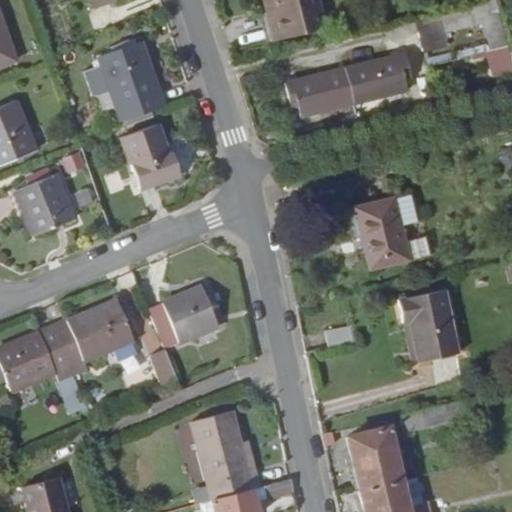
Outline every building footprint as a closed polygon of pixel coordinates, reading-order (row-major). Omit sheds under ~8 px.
[(0,0),(0,58),(19,51),(0,0)] [(265,8),(271,32),(324,20),(319,0),(270,0),(271,0),(257,4),(258,10),(265,8)] [(441,24),(471,15),(466,0),(460,0),(436,6),(441,24)] [(485,12),(497,9),(494,0),(466,0),(471,15),(485,12)] [(441,24),(436,6),(412,11),(417,29),(441,24)] [(263,34),(271,32),(265,8),(258,10),(263,34)] [(493,44),(505,42),(497,9),(485,12),(493,44)] [(446,40),(441,24),(417,29),(421,45),(446,40)] [(121,80),(132,109),(167,97),(162,83),(167,82),(149,32),(108,47),(112,58),(95,64),(103,87),(121,80)] [(503,83),(511,80),(511,71),(505,42),(493,44),(503,83)] [(343,62),(351,98),(404,85),(402,73),(408,71),(402,47),(343,62)] [(299,110),(351,98),(343,62),(282,77),(287,100),(296,98),(299,110)] [(24,92),(0,101),(0,149),(3,158),(44,141),(24,92)] [(164,114),(129,126),(148,177),(187,163),(179,139),(173,141),(164,114)] [(495,150),(500,171),(511,168),(511,166),(507,147),(495,150)] [(62,167),(25,183),(43,228),(80,212),(62,167)] [(392,194),(344,205),(354,249),(365,247),(368,262),(406,254),(392,194)] [(174,339),(175,344),(191,338),(189,333),(226,318),(210,280),(158,301),(165,320),(174,339)] [(401,296),(406,319),(412,318),(421,358),(460,350),(448,286),(401,296)] [(125,292),(61,319),(73,347),(86,342),(90,352),(142,331),(125,292)] [(412,318),(406,319),(414,359),(421,358),(412,318)] [(73,347),(61,319),(1,344),(17,383),(77,358),(73,347)] [(356,340),(353,324),(327,330),(331,345),(356,340)] [(179,386),(191,381),(183,363),(175,344),(161,350),(176,387),(179,386)] [(71,376),(54,380),(63,413),(79,409),(71,376)] [(87,417),(99,412),(88,383),(75,389),(87,417)] [(451,417),(448,403),(424,408),(402,413),(405,428),(451,417)] [(252,486),(254,486),(242,442),(232,409),(189,422),(205,479),(247,467),(252,486)] [(333,427),(324,429),(326,439),(335,436),(333,427)] [(358,484),(400,476),(391,429),(349,437),(358,484)] [(242,442),(254,486),(260,484),(247,440),(242,442)] [(205,479),(210,498),(252,486),(247,467),(205,479)] [(64,511),(63,505),(61,506),(58,495),(60,494),(54,471),(18,481),(25,511),(64,511)] [(414,473),(400,476),(405,507),(420,505),(414,473)] [(295,487),(292,475),(265,483),(269,494),(295,487)] [(405,507),(400,476),(358,484),(362,511),(427,511),(426,503),(420,505),(405,507)] [(210,498),(213,511),(260,511),(254,486),(252,486),(210,498)]
